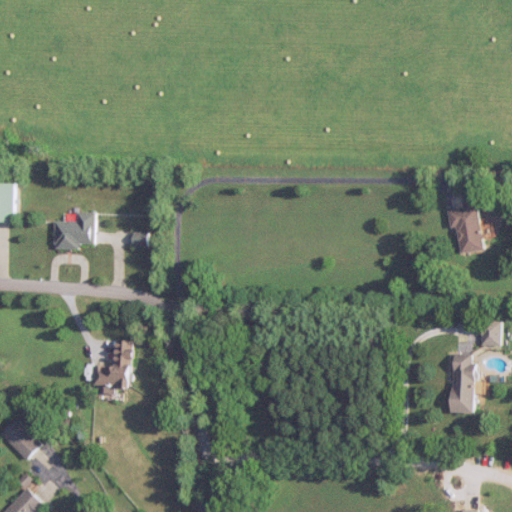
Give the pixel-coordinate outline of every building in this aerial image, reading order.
[(0,222),(19,222),(19,185),(0,184),(0,222)] [(486,252),(480,208),(451,212),(453,228),(460,228),(464,255),(486,252)] [(79,222),(57,222),(57,249),(98,249),(98,214),(79,214),(79,222)] [(136,246),(149,246),(149,234),(136,234),(136,246)] [(503,346),(503,322),(484,322),(484,346),(503,346)] [(135,389),(137,342),(120,341),(119,367),(98,366),(97,388),(135,389)] [(477,413),(478,355),(457,354),(455,413),(477,413)] [(45,445),(19,420),(4,435),(30,461),(45,445)] [(45,511),(50,507),(30,489),(7,511),(45,511)]
